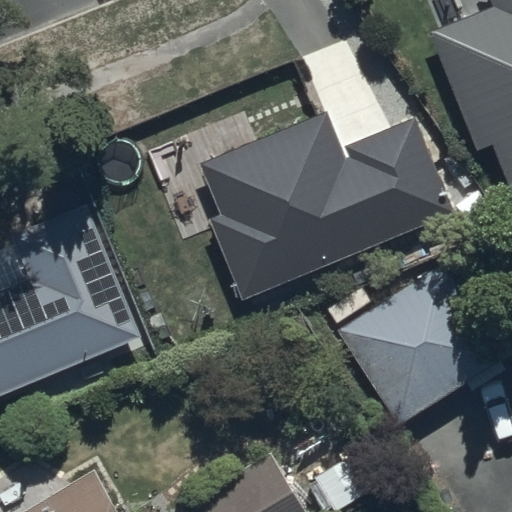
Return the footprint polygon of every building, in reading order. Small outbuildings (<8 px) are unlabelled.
[(511,0),(480,0),(428,18),(472,138),(489,132),(511,195),(511,0)] [(326,110),(201,160),(223,215),(210,220),(242,300),(456,213),(416,115),(341,145),(326,110)] [(0,394),(143,336),(90,209),(0,245),(0,394)] [(436,250),(331,321),(395,415),(499,344),(436,250)] [(307,511),(264,442),(175,496),(185,511),(307,511)] [(119,511),(105,487),(111,483),(95,455),(0,511),(119,511)]
